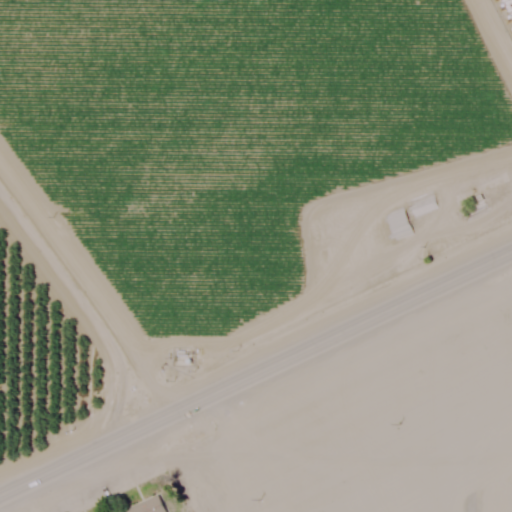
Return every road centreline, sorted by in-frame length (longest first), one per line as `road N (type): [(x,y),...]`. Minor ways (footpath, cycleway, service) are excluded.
road 1 (tertiary): [(0,457),(511,220)]
road 2 (residential): [(138,511),(0,323)]
